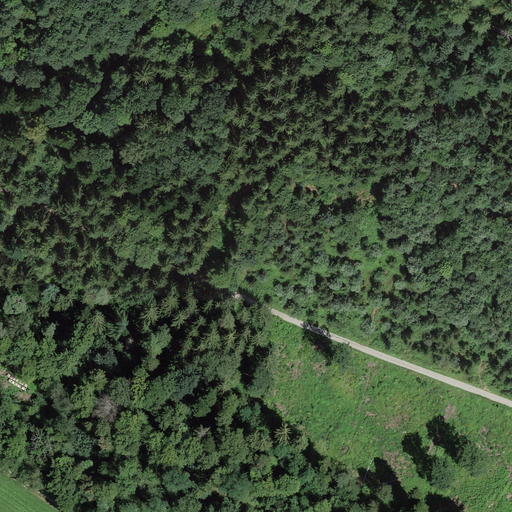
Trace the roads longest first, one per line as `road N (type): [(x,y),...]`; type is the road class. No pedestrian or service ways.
road 1 (track): [(511,403),(306,324),(0,183)]
road 2 (track): [(0,356),(190,478),(267,511)]
